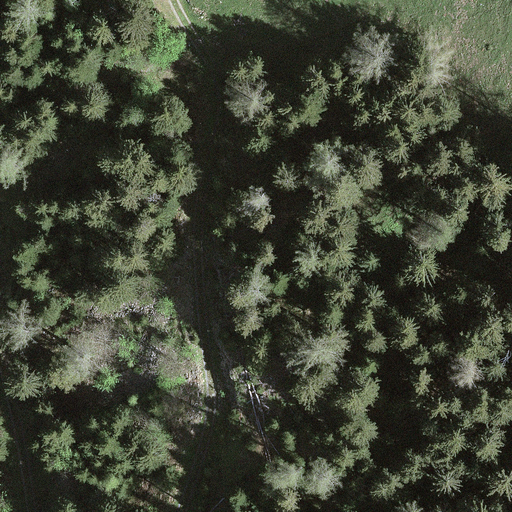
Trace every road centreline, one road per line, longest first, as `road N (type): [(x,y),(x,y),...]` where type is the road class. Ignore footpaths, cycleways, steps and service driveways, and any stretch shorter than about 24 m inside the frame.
road 1 (track): [(190,511),(217,419),(197,299),(197,230),(228,113),(214,61),(176,0)]
road 2 (track): [(0,364),(30,511)]
